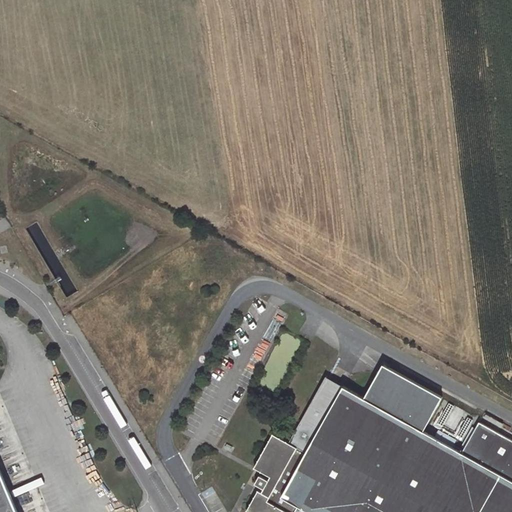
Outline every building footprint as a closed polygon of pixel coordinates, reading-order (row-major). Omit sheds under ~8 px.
[(383,365),(365,398),(423,431),(442,397),(383,365)] [(325,375),(320,386),(337,396),(343,385),(325,375)] [(337,396),(320,386),(289,441),(274,433),(254,465),(269,474),(268,477),(260,472),(256,482),(262,486),(260,490),(258,489),(247,510),(250,511),(294,511),(296,509),(300,511),(476,511),(498,473),(476,461),(492,432),(476,424),(459,451),(423,431),(365,398),(343,385),(337,396)] [(511,511),(511,442),(492,432),(476,461),(498,473),(476,511),(511,511)] [(0,511),(10,511),(0,487),(0,511)]
